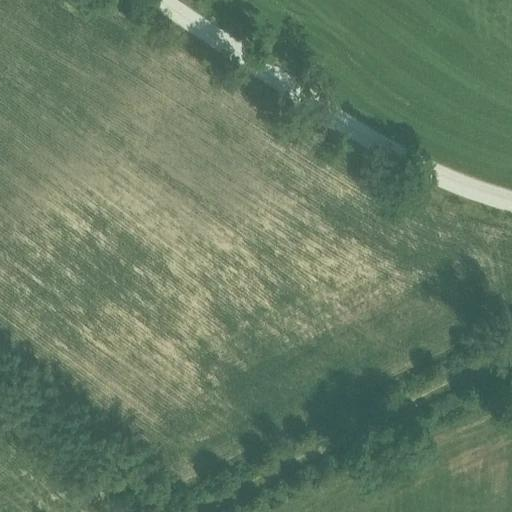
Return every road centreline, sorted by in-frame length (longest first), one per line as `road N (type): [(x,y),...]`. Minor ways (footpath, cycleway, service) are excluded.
road 1 (tertiary): [(159,0),(380,147),(511,204)]
road 2 (track): [(195,511),(511,348)]
